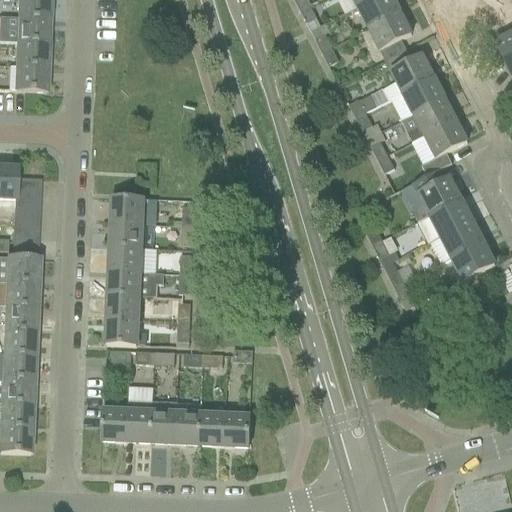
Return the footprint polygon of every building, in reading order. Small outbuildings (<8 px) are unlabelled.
[(19,0),(19,22),(49,23),(49,0),(19,0)] [(292,0),(300,14),(310,9),(304,0),(292,0)] [(350,0),(357,12),(380,0),(350,0)] [(380,0),(357,12),(368,33),(401,16),(391,0),(380,0)] [(310,9),(300,14),(307,28),(317,23),(310,9)] [(368,33),(385,66),(407,55),(401,44),(412,38),(401,16),(368,33)] [(0,45),(18,46),(48,47),(49,23),(19,22),(0,21),(0,45)] [(320,31),(311,36),(315,43),(322,57),(332,52),(325,39),(330,36),(326,28),(320,31)] [(511,38),(495,47),(501,58),(511,79),(511,80),(511,38)] [(17,70),(47,71),(48,47),(18,46),(17,70)] [(322,57),(329,70),(339,65),(332,52),(322,57)] [(385,66),(402,99),(434,82),(423,60),(412,65),(407,55),(385,66)] [(8,95),(46,96),(47,71),(17,70),(9,70),(9,75),(8,95)] [(402,99),(412,120),(445,103),(434,82),(402,99)] [(349,109),(356,122),(366,117),(377,111),(371,99),(359,105),(359,104),(349,109)] [(401,126),(412,147),(424,141),(456,124),(445,103),(412,120),(401,126)] [(366,117),(356,122),(362,135),(372,130),(366,117)] [(421,170),(427,181),(438,175),(452,168),(446,157),(468,146),(456,124),(424,141),(435,163),(421,170)] [(381,146),(371,152),(378,165),(388,160),(381,146)] [(378,165),(384,178),(395,173),(388,160),(378,165)] [(0,211),(14,212),(14,207),(14,203),(15,203),(16,195),(16,182),(16,173),(0,172),(0,211)] [(427,181),(413,188),(418,198),(424,209),(413,215),(419,227),(430,221),(461,204),(450,182),(444,185),(438,175),(427,181)] [(16,195),(40,196),(41,183),(16,182),(16,195)] [(14,207),(40,208),(40,196),(16,195),(15,203),(14,203),(14,207)] [(112,227),(142,228),(143,204),(113,202),(112,227)] [(430,221),(441,242),(473,225),(461,204),(430,221)] [(13,219),(39,220),(40,208),(14,207),(14,212),(13,219)] [(182,232),(188,232),(188,229),(194,229),(194,231),(195,211),(182,211),(182,225),(174,225),(174,230),(182,230),(182,232)] [(13,231),(39,232),(39,220),(13,219),(13,231)] [(473,225),(441,242),(452,263),(484,246),(473,225)] [(111,251),(141,252),(142,228),(112,227),(111,251)] [(181,250),(194,250),(194,231),(194,229),(188,229),(188,232),(182,232),(182,230),(181,250)] [(12,243),(38,244),(39,232),(13,231),(12,243)] [(366,236),(373,250),(382,246),(375,231),(366,236)] [(0,255),(8,256),(9,243),(0,242),(0,255)] [(12,256),(38,257),(38,244),(12,243),(12,256)] [(373,250),(380,263),(389,258),(382,246),(373,250)] [(452,263),(463,285),(495,268),(484,246),(452,263)] [(110,275),(140,277),(141,252),(111,251),(110,275)] [(180,280),(186,281),(186,278),(192,278),(193,260),(180,259),(180,280)] [(407,259),(399,264),(403,271),(411,266),(407,259)] [(0,286),(7,287),(37,288),(38,263),(0,261),(0,286)] [(397,274),(388,279),(395,292),(404,288),(397,275),(397,274)] [(109,300),(139,301),(152,302),(153,289),(164,289),(164,278),(140,277),(110,275),(109,300)] [(179,298),(191,298),(192,278),(186,278),(186,281),(180,280),(179,298)] [(6,311),(36,312),(37,288),(7,287),(6,311)] [(404,288),(395,292),(402,306),(411,301),(404,288)] [(108,324),(138,325),(139,301),(109,300),(108,324)] [(178,329),(184,329),(184,326),(190,327),(191,308),(178,308),(178,329)] [(5,335),(35,336),(36,312),(6,311),(0,310),(0,334),(5,335)] [(107,349),(136,350),(138,325),(108,324),(107,349)] [(177,352),(189,352),(190,327),(184,326),(184,329),(178,329),(177,352)] [(4,359),(34,360),(35,336),(5,335),(4,358),(4,359)] [(233,366),(252,367),(253,355),(233,354),(233,366)] [(112,368),(131,368),(131,356),(112,355),(112,368)] [(136,369),(156,370),(157,363),(154,363),(154,357),(137,356),(136,369)] [(156,370),(175,370),(175,358),(154,357),(154,363),(157,363),(156,370)] [(0,382),(33,384),(34,360),(4,359),(4,358),(0,358),(0,382)] [(184,370),(203,371),(205,371),(205,365),(202,365),(202,359),(184,358),(184,370)] [(203,371),(222,372),(223,360),(202,359),(202,365),(205,365),(205,371),(203,371)] [(3,407),(32,408),(33,384),(0,382),(0,407),(3,408),(3,407)] [(127,445),(151,447),(153,407),(129,406),(127,445)] [(1,430),(31,432),(32,408),(3,407),(3,408),(1,430)] [(151,447),(175,448),(177,408),(153,407),(151,447)] [(175,448),(200,449),(201,419),(201,409),(177,408),(175,448)] [(113,445),(127,445),(129,414),(104,413),(102,444),(113,445)] [(200,449),(224,450),(226,420),(201,419),(200,449)] [(224,450),(248,451),(250,421),(226,420),(224,450)] [(0,448),(0,455),(30,457),(31,432),(1,430),(1,436),(0,448)]
